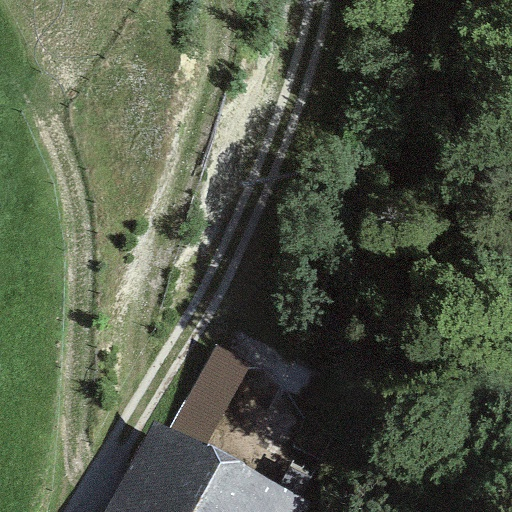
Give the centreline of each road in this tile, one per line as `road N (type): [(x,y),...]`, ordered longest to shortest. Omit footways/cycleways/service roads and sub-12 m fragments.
road 1 (track): [(318,0),(280,136),(221,272),(79,511)]
road 2 (track): [(21,70),(75,197),(81,233),(73,439),(95,486)]
